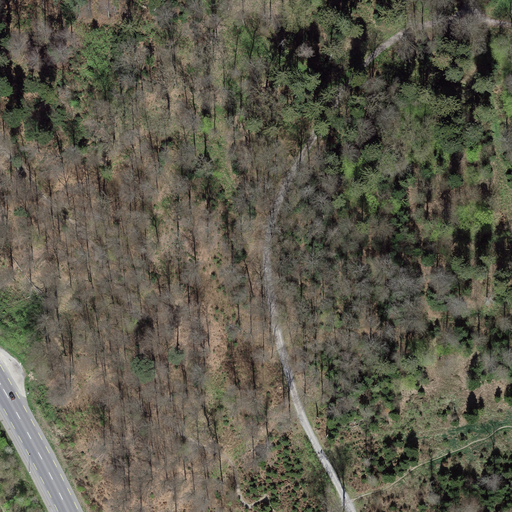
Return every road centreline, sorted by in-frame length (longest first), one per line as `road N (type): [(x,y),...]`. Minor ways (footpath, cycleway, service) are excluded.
road 1 (track): [(471,16),(414,29),(361,72),(310,138),(271,214),(272,307),(296,403),(348,502)]
road 2 (secondary): [(68,511),(0,383)]
